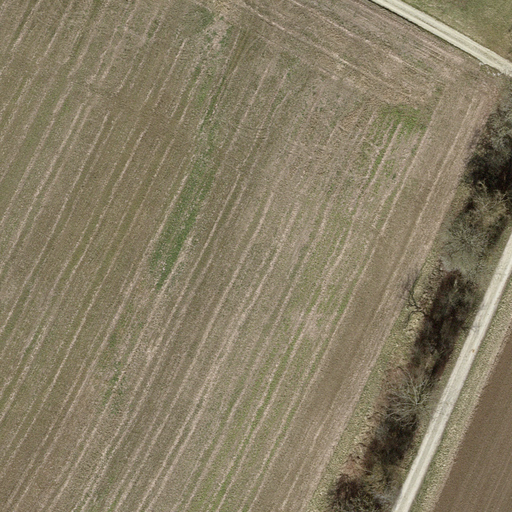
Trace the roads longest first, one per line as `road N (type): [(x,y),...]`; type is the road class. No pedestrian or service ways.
road 1 (track): [(399,511),(511,253)]
road 2 (track): [(511,68),(386,0)]
